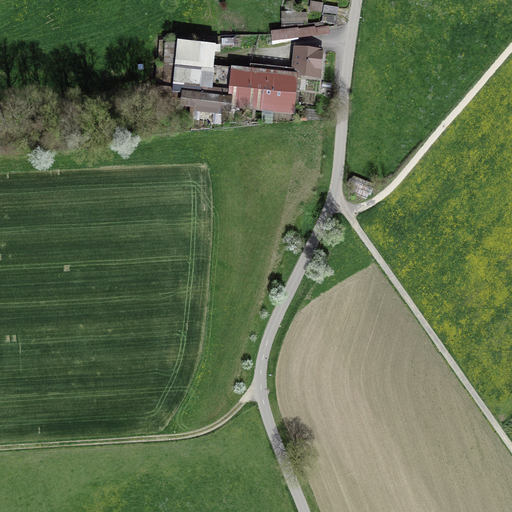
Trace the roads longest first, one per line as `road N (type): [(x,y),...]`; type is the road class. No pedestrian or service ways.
road 1 (unclassified): [(305,511),(256,386),(267,337),(334,194),(356,0)]
road 2 (track): [(511,449),(334,194)]
road 3 (track): [(256,386),(227,417),(191,434),(0,449)]
road 4 (track): [(511,52),(385,195),(349,220)]
